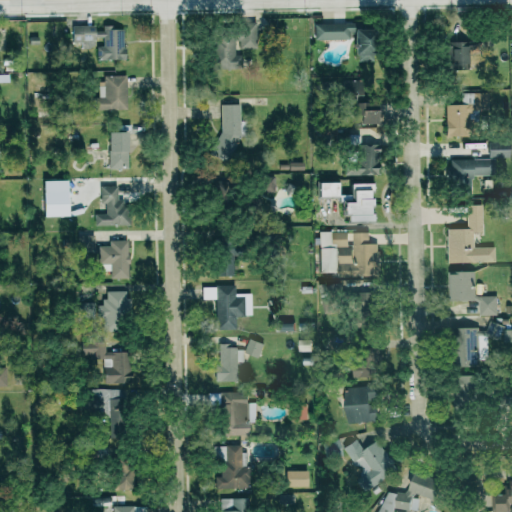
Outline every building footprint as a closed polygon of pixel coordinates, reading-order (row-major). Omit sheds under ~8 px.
[(238,33),(209,32),(209,70),(234,70),(235,48),(256,49),(256,22),(238,22),(238,33)] [(314,40),(354,38),(355,61),(374,61),(373,23),(314,24),(314,40)] [(124,59),(123,29),(113,29),(113,25),(102,25),(102,30),(94,31),(94,25),(71,26),(72,43),(81,42),(82,48),(94,47),(94,37),(103,37),(103,46),(96,46),(97,60),(124,59)] [(468,70),(469,42),(444,41),(443,69),(468,70)] [(126,75),(100,76),(100,97),(92,98),(92,110),(126,109),(126,75)] [(344,124),(378,123),(378,103),(361,103),(361,80),(344,80),(344,124)] [(488,93),(461,93),(461,104),(445,105),(446,136),(466,136),(466,125),(478,125),(478,110),(488,110),(488,93)] [(218,104),(218,157),(238,157),(237,104),(218,104)] [(127,132),(108,132),(109,169),(128,168),(127,132)] [(345,175),(376,176),(376,145),(359,144),(360,135),(345,134),(345,175)] [(509,158),(509,141),(488,142),(489,158),(509,158)] [(448,159),(447,185),(455,185),(454,195),(471,195),(471,175),(493,175),(493,160),(448,159)] [(259,178),(260,193),(274,192),(273,177),(259,178)] [(337,182),(318,183),(318,197),(338,197),(337,182)] [(371,221),(370,183),(351,184),(351,202),(344,203),(345,222),(371,221)] [(95,226),(127,225),(126,204),(117,204),(117,185),(100,186),(100,204),(105,204),(106,213),(94,214),(95,226)] [(448,262),(494,262),(494,246),(473,247),(473,233),(482,232),(482,205),(466,205),(466,229),(447,229),(448,262)] [(337,272),(337,246),(347,246),(347,231),(318,232),(319,273),(337,272)] [(368,232),(348,232),(348,247),(338,247),(338,277),(379,276),(378,243),(368,243),(368,232)] [(214,275),(233,275),(234,234),(214,234),(214,275)] [(77,235),(78,249),(94,249),(94,235),(77,235)] [(128,240),(109,240),(109,245),(98,246),(99,271),(110,270),(110,279),(128,278),(128,240)] [(451,301),(479,300),(479,315),(496,314),(496,296),(474,296),(474,272),(451,272),(451,301)] [(215,299),(215,330),(235,329),(235,316),(244,316),(244,294),(235,294),(234,285),(202,286),(202,299),(215,299)] [(104,291),(105,305),(97,305),(97,318),(102,318),(103,332),(126,331),(124,291),(104,291)] [(94,303),(75,303),(75,315),(94,314),(94,303)] [(477,327),(453,328),(454,367),(477,366),(477,327)] [(258,358),(263,344),(249,338),(244,352),(258,358)] [(104,384),(130,383),(130,352),(105,352),(105,341),(81,341),(81,355),(90,355),(90,359),(104,359),(104,384)] [(237,381),(237,361),(242,361),(242,348),(230,348),(230,343),(218,344),(219,365),(214,365),(215,381),(237,381)] [(478,403),(476,375),(456,376),(458,404),(478,403)] [(345,421),(376,422),(377,387),(345,386),(345,421)] [(124,390),(87,389),(87,417),(117,418),(118,402),(123,402),(124,390)] [(247,392),(218,392),(219,437),(248,437),(247,422),(255,422),(255,403),(247,403),(247,392)] [(343,447),(362,476),(357,480),(364,491),(397,470),(377,440),(363,450),(356,439),(343,447)] [(215,489),(247,488),(246,466),(241,466),(240,445),(213,446),(214,462),(220,462),(221,476),(215,476),(215,489)] [(117,491),(132,489),(129,461),(114,463),(117,491)] [(308,486),(307,470),(285,471),(285,487),(308,486)] [(443,482),(415,472),(406,496),(387,489),(378,511),(393,511),(396,507),(407,511),(414,493),(436,501),(443,482)] [(497,511),(511,511),(511,479),(508,480),(508,494),(497,494),(497,511)] [(294,494),(279,494),(279,504),(294,504),(294,494)] [(247,511),(247,498),(221,498),(220,511),(247,511)]
